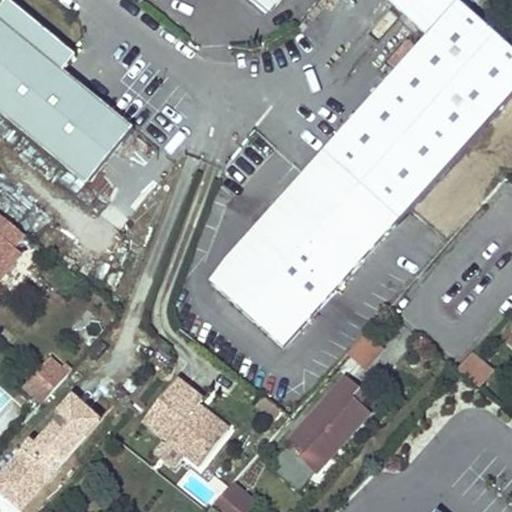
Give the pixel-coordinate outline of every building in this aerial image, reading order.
[(379,0),(428,43),(346,134),(230,266),(215,287),(288,352),(511,100),(511,55),(450,0),(379,0)] [(256,0),(273,13),(283,0),(256,0)] [(0,117),(88,183),(132,123),(60,69),(71,55),(0,1),(0,117)] [(400,72),(417,49),(405,41),(388,64),(400,72)] [(27,233),(0,211),(0,277),(22,252),(15,246),(27,233)] [(347,357),(367,374),(386,352),(366,335),(347,357)] [(57,357),(40,375),(55,389),(72,370),(57,357)] [(478,389),(491,373),(470,357),(457,372),(478,389)] [(55,389),(40,375),(33,384),(48,398),(55,389)] [(360,390),(347,378),(284,448),(310,471),(335,443),(340,448),(371,415),(361,407),(352,399),(360,390)] [(74,395),(79,400),(101,419),(115,404),(88,380),(74,395)] [(178,380),(144,421),(199,467),(229,431),(199,406),(203,401),(178,380)] [(369,398),(360,390),(352,399),(361,407),(369,398)] [(101,419),(79,400),(53,430),(47,425),(15,460),(43,485),(101,419)] [(316,476),(340,448),(335,443),(310,471),(316,476)] [(29,485),(16,472),(3,487),(17,498),(29,485)] [(209,510),(211,511),(262,511),(263,511),(232,485),(209,510)]
